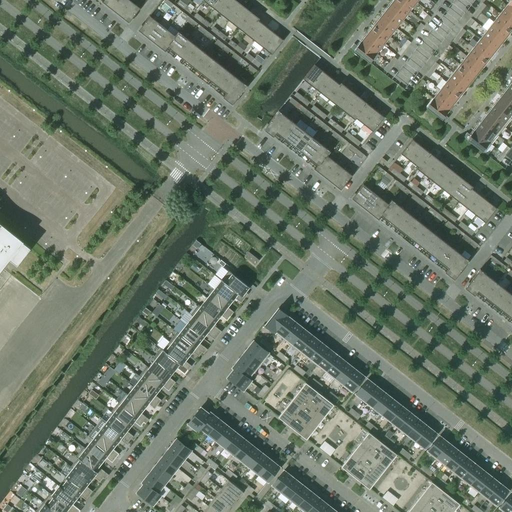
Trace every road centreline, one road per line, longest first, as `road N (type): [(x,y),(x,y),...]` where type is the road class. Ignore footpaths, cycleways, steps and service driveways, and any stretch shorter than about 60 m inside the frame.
road 1 (residential): [(511,355),(221,124)]
road 2 (residential): [(511,471),(294,295)]
road 3 (unclassified): [(0,2),(196,155)]
road 4 (unclassified): [(323,257),(511,405)]
road 5 (unclassified): [(208,141),(29,0)]
road 6 (unclassified): [(511,380),(335,241)]
road 7 (residential): [(203,382),(368,511)]
road 8 (residential): [(221,124),(63,0)]
road 9 (unclassified): [(196,155),(323,257)]
road 10 (unclassified): [(335,241),(208,141)]
road 11 (residential): [(112,499),(203,382)]
road 12 (residential): [(203,382),(268,298),(294,295)]
